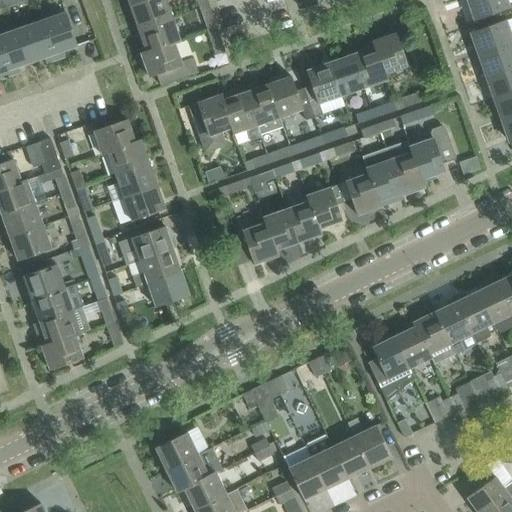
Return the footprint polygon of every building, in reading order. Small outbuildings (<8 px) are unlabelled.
[(0,11),(12,7),(9,0),(4,0),(0,1),(0,11)] [(138,29),(172,17),(165,0),(147,0),(131,6),(138,29)] [(467,0),(475,19),(493,12),(509,7),(506,0),(467,0)] [(77,46),(65,12),(63,4),(39,12),(42,20),(56,59),(61,57),(59,52),(77,46)] [(205,23),(214,20),(208,4),(200,7),(205,23)] [(141,54),(180,40),(172,17),(138,29),(146,51),(141,53),(141,54)] [(51,61),(56,59),(42,20),(19,28),(31,61),(49,55),(51,61)] [(479,55),(511,43),(511,41),(505,21),(471,33),(479,55)] [(13,68),(31,61),(19,28),(0,35),(0,45),(10,75),(15,73),(13,68)] [(387,73),(389,72),(408,66),(396,33),(373,41),(387,80),(389,80),(387,73)] [(216,53),(224,50),(219,34),(210,37),(216,53)] [(181,62),(175,44),(180,42),(180,40),(141,54),(149,77),(156,74),(160,85),(198,72),(193,57),(181,62)] [(364,89),(387,80),(373,41),(371,41),(374,47),(351,55),(364,89)] [(486,76),(511,67),(511,43),(479,55),(486,76)] [(5,77),(10,75),(0,45),(0,72),(3,71),(5,77)] [(342,96),(364,89),(351,55),(330,62),(342,96)] [(318,105),(342,96),(330,62),(306,71),(311,85),(304,88),(314,116),(321,114),(318,105)] [(494,98),(511,91),(511,67),(486,76),(494,98)] [(304,88),(296,90),(291,76),(268,84),(280,118),(303,109),(306,119),(314,116),(304,88)] [(268,84),(246,92),(258,125),(262,137),(284,129),(280,118),(268,84)] [(502,119),(511,115),(511,91),(494,98),(502,119)] [(250,141),(261,137),(258,125),(246,92),(223,100),(222,94),(221,94),(235,133),(246,129),(250,141)] [(219,95),(189,105),(205,151),(224,144),(220,132),(231,129),(232,134),(233,134),(235,133),(221,94),(219,95)] [(421,102),(421,100),(418,94),(403,99),(395,102),(398,110),(406,107),(421,102)] [(375,118),(398,110),(395,102),(387,104),(372,110),(375,118)] [(423,109),(408,114),(411,122),(426,117),(423,109)] [(359,124),(375,118),(372,110),(356,115),(359,124)] [(511,140),(511,115),(502,119),(509,141),(511,140)] [(102,155),(141,141),(140,139),(134,141),(127,119),(94,130),(102,155)] [(377,125),(380,133),(396,128),(393,120),(377,125)] [(364,139),(380,133),(377,125),(361,130),(364,139)] [(445,171),(442,163),(456,158),(446,128),(441,127),(433,130),(431,134),(432,138),(410,146),(424,185),(425,184),(423,179),(445,171)] [(325,145),(333,142),(348,136),(345,128),(321,136),(325,145)] [(316,148),(325,145),(321,136),(290,147),(293,156),(316,148)] [(50,138),(38,142),(46,165),(42,166),(45,173),(61,168),(50,138)] [(68,139),(60,142),(65,158),(74,155),(68,139)] [(116,175),(149,164),(141,141),(102,155),(103,156),(109,154),(116,175)] [(330,160),(338,157),(354,152),(351,143),(327,152),(330,160)] [(400,193),(424,185),(410,146),(408,146),(411,153),(389,161),(400,193)] [(272,163),(293,156),(290,147),(284,149),(269,154),(272,163)] [(322,163),(330,160),(327,152),(319,154),(302,160),(295,162),(298,171),(322,163)] [(257,169),(272,163),(269,154),(246,163),(249,171),(257,169)] [(21,182),(19,177),(13,159),(0,163),(0,190),(29,180),(21,182)] [(393,195),(400,193),(389,161),(367,169),(380,206),(395,201),(393,195)] [(292,173),(298,171),(295,162),(289,165),(274,170),(277,179),(292,173)] [(223,180),(249,171),(246,163),(220,171),(223,180)] [(124,197),(157,186),(149,164),(116,175),(124,197)] [(357,215),(380,206),(367,169),(366,169),(368,175),(345,183),(357,215)] [(76,188),(84,185),(79,170),(70,173),(76,188)] [(254,187),(277,179),(274,170),(251,178),(254,187)] [(61,193),(69,190),(63,175),(55,178),(61,193)] [(228,195),(254,187),(251,178),(243,181),(226,187),(228,195)] [(0,209),(2,215),(37,203),(29,180),(0,190),(0,209)] [(84,185),(76,188),(81,204),(90,201),(84,185)] [(342,220),(336,204),(344,202),(338,185),(307,196),(309,201),(320,234),(322,233),(320,228),(342,220)] [(132,220),(146,215),(165,209),(157,186),(124,197),(111,202),(119,224),(132,220)] [(77,213),(74,206),(69,190),(61,193),(69,216),(77,213)] [(298,242),(320,234),(309,201),(286,209),(298,242)] [(10,238),(45,225),(37,203),(2,215),(10,238)] [(276,249),(298,242),(286,209),(264,217),(278,255),(276,249)] [(88,243),(79,220),(77,213),(69,216),(76,238),(70,241),(73,249),(88,243)] [(103,239),(100,231),(95,215),(86,218),(95,242),(103,239)] [(254,264),(278,255),(264,217),(266,222),(242,231),(254,264)] [(18,260),(37,254),(53,248),(45,225),(10,238),(18,260)] [(171,236),(168,236),(165,226),(131,238),(139,261),(173,250),(172,247),(174,246),(176,243),(174,237),(171,236)] [(111,262),(106,246),(103,239),(95,242),(103,265),(111,262)] [(148,285),(181,273),(173,250),(139,261),(143,273),(135,275),(139,287),(147,284),(148,285)] [(98,275),(96,268),(90,251),(82,254),(90,278),(98,275)] [(32,299),(66,287),(58,263),(23,275),(32,299)] [(511,305),(511,274),(509,276),(507,272),(498,276),(511,305)] [(148,285),(149,288),(155,307),(189,295),(181,273),(148,285)] [(106,298),(101,282),(98,275),(90,278),(98,301),(106,298)] [(491,284),(479,290),(494,321),(511,312),(511,305),(498,276),(489,280),(491,284)] [(116,277),(108,279),(113,295),(122,292),(116,277)] [(81,307),(74,310),(66,287),(32,299),(40,322),(82,308),(81,307)] [(499,332),(500,332),(479,290),(465,297),(463,293),(455,297),(477,342),(490,336),(489,333),(497,329),(499,332)] [(476,342),(477,342),(455,297),(446,301),(448,305),(435,311),(450,343),(455,354),(464,349),(459,338),(472,332),(476,342)] [(114,321),(112,314),(106,298),(98,301),(106,324),(114,321)] [(116,303),(121,319),(130,316),(124,300),(116,303)] [(42,347),(82,333),(82,332),(89,329),(82,308),(40,322),(42,329),(36,331),(42,347)] [(435,311),(414,322),(431,357),(435,364),(455,354),(450,343),(435,311)] [(123,344),(117,328),(114,321),(106,324),(114,347),(123,344)] [(411,367),(431,357),(414,322),(405,326),(407,330),(396,336),(411,367)] [(82,358),(75,337),(83,335),(82,333),(42,347),(50,370),(82,358)] [(409,368),(411,367),(396,336),(372,347),(377,358),(368,362),(387,401),(414,379),(409,368)] [(316,358),(323,373),(331,369),(324,354),(316,358)] [(500,391),(511,385),(511,369),(509,363),(511,361),(509,355),(495,363),(498,369),(495,374),(493,376),(500,391)] [(315,377),(323,373),(316,358),(308,362),(315,377)] [(500,391),(493,376),(485,379),(483,374),(469,381),(479,401),(500,391)] [(280,393),(288,389),(281,375),(273,379),(280,393)] [(265,383),(264,383),(271,397),(280,393),(273,379),(265,383)] [(457,412),(479,401),(469,381),(454,389),(457,393),(450,397),(457,412)] [(251,390),(243,394),(250,409),(258,405),(258,404),(251,390)] [(457,412),(450,397),(441,401),(439,396),(426,402),(435,422),(457,412)] [(349,421),(347,422),(354,436),(369,467),(371,467),(391,457),(376,425),(363,431),(356,418),(349,421)] [(404,437),(412,434),(405,419),(397,422),(404,437)] [(198,455),(195,450),(187,432),(155,447),(167,470),(198,455)] [(326,435),(305,445),(326,488),(347,478),(332,447),(326,435)] [(333,446),(332,447),(347,478),(348,477),(369,467),(354,436),(333,446)] [(256,453),(272,445),(268,438),(252,445),(256,453)] [(272,445),(256,453),(259,461),(275,453),(272,445)] [(303,499),(326,488),(305,445),(285,455),(291,467),(288,468),(303,499)] [(215,473),(215,471),(218,470),(209,451),(198,456),(198,455),(167,470),(177,491),(215,473)] [(237,489),(226,495),(215,473),(177,491),(177,492),(184,489),(195,510),(237,490),(237,489)] [(489,511),(511,495),(511,480),(503,487),(495,476),(467,497),(477,511),(489,511)] [(279,497),(291,491),(286,481),(274,487),(279,497)] [(244,511),(247,510),(237,490),(195,510),(195,511),(244,511)] [(286,511),(301,511),(291,491),(279,497),(286,511)] [(511,511),(511,495),(489,511),(511,511)] [(44,511),(40,503),(21,511),(44,511)]
